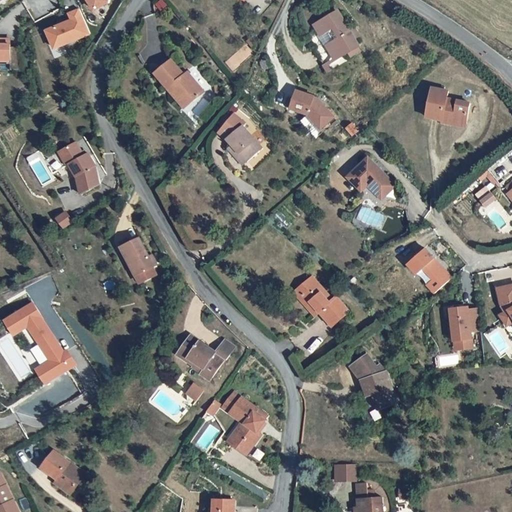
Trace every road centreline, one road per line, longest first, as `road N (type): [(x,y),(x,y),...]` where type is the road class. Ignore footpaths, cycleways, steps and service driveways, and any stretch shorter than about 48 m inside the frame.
road 1 (residential): [(140,0),(104,54),(97,103),(208,295),(289,381),(283,511)]
road 2 (unknown): [(0,422),(58,418),(84,392),(82,355),(53,315)]
road 3 (tertiary): [(505,69),(407,0)]
